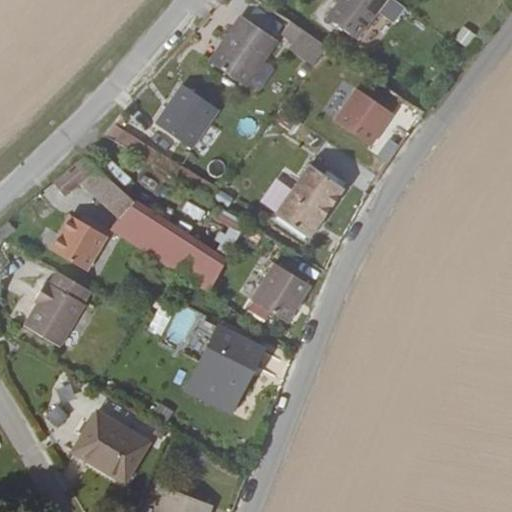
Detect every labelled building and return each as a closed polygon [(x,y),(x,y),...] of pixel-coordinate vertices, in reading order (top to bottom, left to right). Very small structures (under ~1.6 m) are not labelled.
[(385,0),(339,0),(326,17),(356,40),(385,0)] [(241,16),(209,62),(244,86),(276,40),(241,16)] [(454,39),(468,48),(477,34),(463,25),(454,39)] [(303,28),(294,43),(314,55),(316,52),(321,54),(328,46),(303,28)] [(155,121),(194,148),(222,107),(183,80),(155,121)] [(376,145),(396,107),(353,85),(333,123),(376,145)] [(292,129),(297,115),(278,108),(273,122),(292,129)] [(249,142),(259,126),(242,116),(232,132),(249,142)] [(113,140),(121,130),(112,123),(103,134),(113,140)] [(193,175),(158,153),(152,164),(187,186),(193,175)] [(52,182),(63,196),(79,181),(95,168),(83,156),(52,182)] [(309,164),(274,214),(308,238),(315,228),(320,222),(343,188),(321,173),(326,166),(315,158),(310,165),(309,164)] [(95,168),(79,181),(118,218),(133,203),(95,168)] [(277,175),(263,204),(275,209),(288,181),(277,175)] [(186,202),(182,214),(203,221),(207,209),(186,202)] [(118,218),(107,229),(166,267),(206,294),(224,261),(133,203),(118,218)] [(70,216),(50,251),(84,271),(105,237),(78,221),(70,216)] [(107,233),(81,216),(78,221),(105,237),(107,233)] [(0,238),(2,240),(14,229),(7,221),(0,226),(0,238)] [(315,228),(319,231),(323,225),(320,222),(315,228)] [(18,276),(7,272),(2,289),(32,300),(44,266),(24,259),(18,276)] [(274,263),(251,300),(286,322),(309,286),(274,263)] [(49,284),(45,281),(37,295),(40,297),(24,326),(59,346),(84,303),(83,303),(90,291),(56,271),(49,284)] [(164,336),(183,346),(199,313),(181,304),(164,336)] [(216,326),(196,368),(236,388),(256,346),(216,326)] [(0,337),(0,347),(10,349),(15,340),(7,335),(0,337)] [(96,412),(72,451),(124,482),(147,443),(96,412)] [(156,511),(208,511),(211,506),(166,488),(156,511)]
